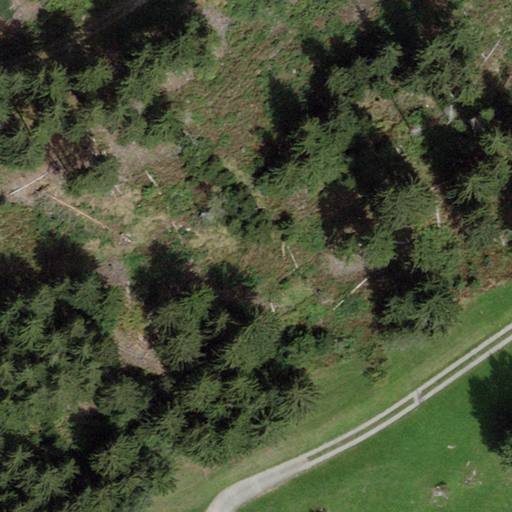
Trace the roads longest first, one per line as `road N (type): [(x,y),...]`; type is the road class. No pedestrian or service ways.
road 1 (track): [(216,511),(220,501),(430,388),(511,327)]
road 2 (track): [(0,62),(131,12),(141,0)]
